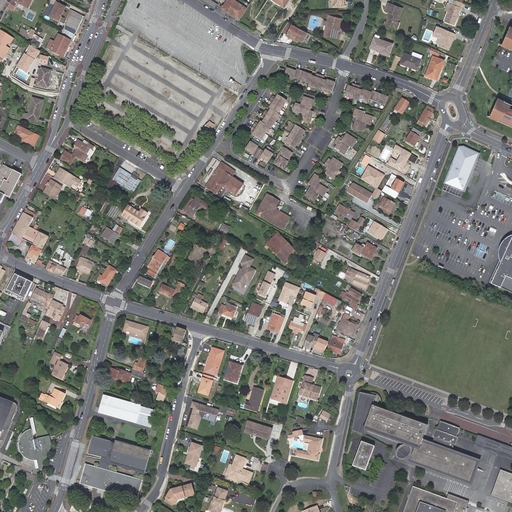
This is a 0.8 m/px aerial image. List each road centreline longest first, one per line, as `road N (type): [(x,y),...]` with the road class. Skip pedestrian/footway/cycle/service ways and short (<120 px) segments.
road 1 (residential): [(445,122),(349,372)]
road 2 (residential): [(216,142),(291,184),(327,124),(347,64)]
road 3 (residential): [(56,510),(115,302)]
road 4 (residential): [(200,327),(162,478),(140,511)]
road 5 (residential): [(349,372),(511,427)]
road 6 (residential): [(101,0),(48,148)]
road 7 (residential): [(200,327),(349,372)]
road 8 (residential): [(68,120),(184,189)]
road 9 (residential): [(184,189),(115,302)]
road 10 (residential): [(68,120),(115,0)]
road 11 (residential): [(0,255),(115,302)]
